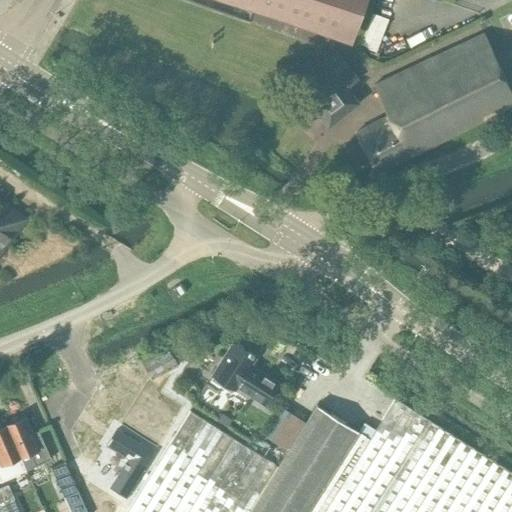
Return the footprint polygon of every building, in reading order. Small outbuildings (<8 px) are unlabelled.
[(240,0),(337,33),(340,24),(351,28),(360,0),(240,0)] [(410,157),(511,104),(511,93),(483,33),(374,84),(389,115),(410,157)] [(328,126),(358,102),(347,88),(358,80),(336,51),(309,72),(319,85),(304,96),(328,126)] [(355,132),(376,173),(376,174),(410,157),(389,115),(355,132)] [(0,248),(22,220),(1,204),(0,205),(0,248)] [(185,292),(184,291),(180,283),(168,291),(173,299),(185,292)] [(278,382),(251,365),(256,357),(252,355),(253,353),(249,350),(247,352),(232,343),(212,375),(235,390),(237,387),(264,404),(278,382)] [(511,511),(511,471),(411,408),(395,398),(375,429),(364,422),(358,431),(316,405),(278,466),(190,410),(125,511),(511,511)] [(25,416),(6,425),(20,456),(30,452),(36,465),(51,459),(38,430),(32,433),(25,416)] [(0,427),(0,463),(1,465),(20,456),(6,425),(0,427)] [(86,511),(64,461),(51,467),(70,511),(86,511)] [(5,476),(0,477),(0,500),(13,494),(5,476)]
